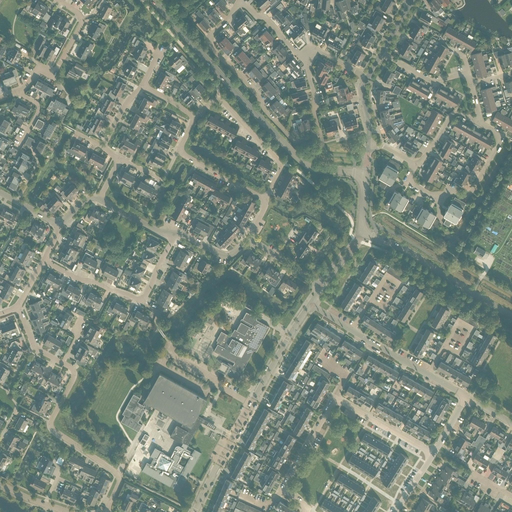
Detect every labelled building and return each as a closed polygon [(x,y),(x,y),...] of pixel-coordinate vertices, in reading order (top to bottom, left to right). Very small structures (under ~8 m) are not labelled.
[(79,0),(87,5),(86,6),(90,8),(95,0),(79,0)] [(110,12),(112,8),(106,5),(108,2),(105,0),(101,0),(99,5),(102,7),(101,10),(99,14),(110,20),(113,16),(109,14),(111,12),(110,12)] [(221,12),(226,7),(225,6),(227,4),(223,0),(219,0),(220,0),(215,5),(221,12)] [(271,5),(277,0),(276,0),(270,0),(270,1),(268,0),(259,0),(257,3),(262,9),(269,3),(271,5)] [(314,7),(321,8),(322,0),(314,0),(314,4),(311,4),(310,11),(314,11),(314,7)] [(322,0),(321,8),(322,8),(322,9),(328,9),(328,15),(334,15),(333,8),(329,8),(330,0),(322,0)] [(346,10),(342,0),(341,0),(336,2),(339,10),(337,12),(339,18),(345,16),(343,11),(346,10)] [(342,0),(346,10),(350,8),(351,13),(354,12),(355,14),(358,13),(355,5),(352,6),(349,0),(342,0)] [(443,11),(438,5),(434,0),(431,0),(428,3),(434,10),(432,12),(436,17),(440,14),(443,11)] [(35,6),(29,2),(25,9),(33,14),(35,11),(38,13),(43,4),(38,1),(35,6)] [(276,20),(283,14),(281,11),(283,9),(282,7),(283,6),(281,3),(274,9),(277,12),(272,16),(276,20)] [(389,13),(392,7),(384,3),(382,6),(379,4),(378,7),(377,6),(375,9),(382,12),(383,10),(389,13)] [(48,8),(43,4),(38,13),(37,15),(44,20),(44,21),(47,22),(51,16),(45,13),(48,8)] [(217,16),(220,14),(214,8),(212,10),(212,11),(208,15),(214,22),(219,18),(217,16)] [(286,11),(283,14),(276,20),(280,24),(285,19),(287,21),(292,17),(286,11)] [(376,17),(374,20),(382,25),(385,19),(379,16),(381,14),(375,11),(373,16),(376,17)] [(427,24),(431,18),(422,13),(419,19),(427,24)] [(198,24),(202,20),(197,14),(193,18),(198,24)] [(53,23),(59,27),(63,19),(63,18),(57,15),(53,21),(51,19),(47,25),(51,27),(53,23)] [(239,19),(245,26),(247,24),(249,26),(254,22),(248,16),(246,18),(243,15),(239,19)] [(208,25),(210,23),(205,17),(202,19),(203,19),(198,24),(204,31),(209,26),(208,25)] [(63,19),(59,27),(59,28),(65,31),(63,35),(66,36),(69,30),(67,29),(70,23),(63,19)] [(245,26),(239,19),(234,23),(236,25),(233,28),(240,35),(243,32),(245,31),(246,32),(249,30),(245,26)] [(379,30),(382,25),(374,20),(372,24),(369,22),(368,24),(366,26),(372,30),(373,27),(379,30)] [(294,31),(301,38),(305,34),(304,33),(307,31),(307,30),(305,23),(305,22),(301,23),(302,24),(299,27),(297,25),(295,25),(294,26),(290,22),(288,24),(291,27),(289,28),(293,33),(294,31)] [(361,22),(358,27),(364,30),(367,25),(361,22)] [(103,32),(106,26),(99,23),(98,26),(93,24),(91,28),(92,28),(89,34),(96,38),(100,30),(103,32)] [(311,35),(315,37),(322,26),(317,24),(311,35)] [(413,30),(420,34),(424,29),(427,31),(428,28),(423,25),(421,28),(416,24),(413,30)] [(324,28),(322,26),(315,37),(320,40),(324,33),(327,35),(330,29),(325,26),(324,28)] [(448,37),(453,29),(448,27),(442,38),(444,39),(445,37),(445,36),(445,35),(448,37)] [(366,35),(364,38),(372,42),(375,37),(369,34),(371,31),(365,28),(363,33),(366,35)] [(222,40),(218,44),(222,48),(230,42),(227,39),(230,36),(223,29),(217,35),(222,40)] [(451,43),(457,32),(453,29),(448,37),(452,39),(451,40),(449,42),(451,43)] [(262,41),(270,34),(266,30),(261,35),(259,32),(254,37),(257,41),(260,39),(262,41)] [(420,34),(413,30),(410,35),(415,38),(414,41),(419,44),(422,39),(419,37),(420,34)] [(294,31),(293,33),(290,35),(296,42),(301,38),(294,31)] [(458,42),(462,35),(457,32),(451,43),(453,44),(455,42),(454,42),(455,41),(458,42)] [(327,46),(332,49),(338,38),(335,36),(336,35),(331,33),(328,38),(331,40),(327,46)] [(270,34),(262,41),(264,44),(262,45),(265,49),(270,45),(268,42),(273,38),(270,34)] [(461,49),(467,37),(462,35),(458,42),(461,44),(460,45),(459,47),(461,49)] [(467,48),(472,40),(467,37),(461,49),(463,50),(464,47),(464,46),(467,48)] [(43,55),(44,56),(48,48),(41,45),(44,40),(40,38),(37,45),(39,47),(36,53),(43,56),(43,55)] [(343,40),(338,38),(332,49),(337,52),(340,46),(343,48),(348,40),(344,38),(343,40)] [(369,48),(372,42),(364,38),(362,41),(359,39),(356,44),(362,47),(363,44),(369,48)] [(142,60),(148,50),(142,47),(144,43),(137,40),(134,46),(138,48),(134,56),(142,60)] [(476,43),(472,40),(467,48),(470,49),(470,50),(469,50),(468,53),(470,54),(476,43)] [(77,55),(76,56),(84,60),(85,59),(90,48),(92,49),(94,45),(87,41),(85,45),(83,44),(77,54),(77,55)] [(402,46),(410,51),(413,45),(416,47),(417,45),(412,42),(411,44),(405,41),(402,46)] [(232,44),(230,42),(222,48),(226,53),(231,48),(234,51),(239,47),(235,42),(232,44)] [(277,54),(284,48),(280,44),(278,46),(276,44),(269,49),(273,53),(275,52),(277,54)] [(435,45),(434,47),(446,53),(449,49),(441,44),(439,47),(435,45)] [(9,50),(8,52),(20,58),(22,54),(19,52),(21,48),(15,45),(12,52),(9,50)] [(235,57),(239,62),(246,55),(244,52),(246,50),(245,48),(246,47),(244,45),(238,51),(240,53),(235,57)] [(356,52),(354,55),(362,60),(365,54),(359,51),(361,49),(355,45),(353,50),(356,52)] [(410,51),(402,46),(399,52),(404,55),(403,57),(408,60),(411,56),(408,54),(410,51)] [(48,48),(44,56),(50,59),(54,53),(56,55),(60,49),(56,47),(54,50),(48,47),(48,48)] [(437,51),(436,54),(443,58),(446,53),(434,47),(433,49),(437,51)] [(284,48),(277,54),(279,57),(277,58),(281,62),(287,57),(285,54),(288,52),(284,48)] [(431,58),(439,62),(442,57),(436,54),(430,51),(429,53),(433,55),(431,58)] [(507,64),(504,54),(501,55),(500,51),(494,52),(496,58),(499,57),(501,66),(507,64)] [(17,62),(20,58),(8,52),(7,53),(10,55),(6,61),(12,64),(14,60),(17,62)] [(473,60),(487,56),(486,54),(483,55),(483,56),(482,56),(481,52),(471,55),(473,60)] [(183,65),(188,61),(182,55),(179,57),(177,55),(169,62),(174,67),(180,62),(183,65)] [(249,58),(246,55),(239,62),(243,67),(248,62),(250,64),(255,60),(252,56),(249,58)] [(359,65),(362,60),(354,55),(352,58),(349,56),(346,61),(352,64),(353,62),(359,65)] [(473,60),(474,66),(484,63),(483,60),(484,59),(485,60),(488,59),(487,56),(473,60)] [(136,68),(138,64),(127,58),(125,62),(129,64),(126,69),(125,68),(123,73),(133,78),(138,69),(136,68)] [(290,69),(297,63),(293,58),(289,62),(287,60),(282,64),(286,68),(288,66),(290,69)] [(425,60),(432,64),(436,67),(439,62),(431,58),(430,60),(426,58),(425,60)] [(424,68),(429,71),(432,64),(425,60),(424,62),(427,64),(424,68)] [(248,72),(252,77),(259,71),(257,68),(260,66),(260,65),(256,61),(251,66),(253,68),(248,72)] [(324,71),(326,72),(328,73),(332,65),(325,61),(324,64),(319,61),(316,67),(318,68),(324,71)] [(297,63),(290,69),(293,72),(291,73),(295,78),(299,73),(297,71),(301,68),(297,63)] [(476,72),(490,68),(489,65),(486,66),(486,67),(485,67),(484,63),(474,66),(476,72)] [(84,72),(86,68),(78,64),(76,68),(73,66),(71,70),(70,69),(68,73),(71,75),(71,76),(74,77),(78,79),(80,75),(81,75),(83,72),(84,72)] [(436,67),(432,64),(429,71),(434,73),(436,69),(439,70),(440,68),(436,67)] [(279,68),(276,70),(281,77),(284,75),(279,68)] [(326,72),(324,71),(318,68),(316,73),(320,75),(317,81),(324,85),(328,77),(325,75),(326,72)] [(9,72),(7,73),(11,84),(13,84),(17,82),(15,77),(18,76),(15,69),(12,70),(13,74),(10,75),(9,72)] [(263,79),(268,75),(262,69),(259,71),(252,77),(256,82),(261,77),(263,79)] [(485,69),(476,72),(477,77),(492,73),(491,70),(488,71),(488,72),(486,73),(485,69)] [(394,73),(388,70),(385,75),(393,79),(396,81),(400,73),(396,70),(394,73)] [(161,72),(158,78),(167,83),(169,79),(173,81),(175,76),(168,72),(166,75),(161,72)] [(9,85),(11,84),(7,73),(4,74),(6,77),(2,78),(6,87),(10,85),(9,85)] [(391,82),(393,79),(385,75),(382,80),(393,86),(395,84),(391,82)] [(118,82),(115,86),(123,91),(127,84),(122,81),(124,79),(118,76),(116,81),(118,82)] [(407,88),(412,90),(416,83),(413,81),(413,80),(414,80),(415,78),(413,76),(407,88)] [(266,92),(272,86),(275,84),(269,77),(264,81),(266,83),(261,87),(266,92)] [(164,87),(167,83),(158,78),(154,85),(163,90),(163,89),(165,90),(166,88),(164,87)] [(35,98),(44,82),(42,81),(39,79),(34,87),(37,89),(35,92),(34,91),(31,97),(35,98)] [(297,90),(307,87),(305,81),(299,83),(299,80),(291,82),(293,88),(296,86),(297,90)] [(412,90),(416,93),(423,82),(421,81),(419,83),(420,83),(419,84),(416,83),(412,90)] [(42,98),(43,96),(49,85),(45,83),(44,82),(39,90),(42,92),(40,97),(42,98)] [(416,93),(421,96),(425,88),(422,86),(423,85),(425,83),(423,82),(416,93)] [(194,86),(189,91),(196,98),(198,96),(198,95),(204,89),(199,84),(195,88),(194,86)] [(275,84),(272,86),(266,92),(270,97),(274,92),(277,95),(281,91),(277,86),(275,84)] [(48,99),(51,100),(55,94),(52,92),(54,88),(51,86),(49,85),(43,96),(45,97),(47,94),(50,96),(48,99)] [(120,97),(123,91),(115,86),(113,91),(111,90),(108,95),(112,97),(113,98),(115,95),(120,97)] [(338,95),(349,92),(347,87),(340,89),(340,86),(334,87),(335,92),(337,92),(338,95)] [(428,90),(425,88),(421,96),(426,98),(430,91),(432,87),(430,86),(429,88),(429,89),(428,90)] [(482,96),(492,93),(491,89),(492,89),(493,90),(496,89),(495,86),(481,90),(482,96)] [(437,102),(444,90),(439,88),(434,95),(437,97),(435,101),(437,102)] [(444,101),(448,93),(444,90),(437,102),(439,103),(441,99),(444,101)] [(194,100),(196,98),(189,91),(184,96),(185,97),(183,99),(190,106),(195,101),(194,100)] [(110,99),(112,97),(104,92),(101,97),(106,99),(104,104),(112,108),(115,102),(110,99)] [(351,92),(349,92),(338,95),(337,95),(338,99),(339,104),(347,102),(346,99),(353,97),(351,92)] [(457,93),(455,92),(453,96),(451,99),(457,103),(460,98),(455,96),(457,93)] [(484,101),(493,99),(492,95),(494,94),(494,96),(498,95),(497,92),(492,93),(482,96),(484,101)] [(298,103),(308,101),(306,94),(299,96),(298,93),(292,94),(294,101),(297,100),(298,103)] [(446,107),(451,99),(453,96),(448,93),(444,101),(447,102),(444,106),(446,107)] [(281,100),(282,99),(278,95),(273,100),(275,102),(270,106),(274,111),(281,105),(284,102),(281,100)] [(51,100),(48,107),(51,109),(53,106),(55,107),(53,110),(56,111),(62,100),(60,99),(57,97),(54,102),(51,100)] [(141,100),(140,102),(149,107),(150,104),(155,106),(157,101),(152,98),(150,101),(144,98),(142,101),(141,100)] [(414,105),(422,108),(424,104),(419,102),(420,100),(417,99),(414,105)] [(457,103),(451,99),(446,107),(448,108),(450,105),(454,108),(457,103)] [(484,101),(485,107),(500,103),(499,100),(496,101),(496,102),(495,102),(493,99),(484,101)] [(62,100),(56,111),(58,113),(60,109),(63,111),(62,112),(65,114),(69,107),(66,105),(67,103),(64,101),(62,100)] [(19,117),(25,106),(23,105),(23,104),(20,102),(18,106),(15,104),(11,111),(14,113),(17,114),(16,115),(19,117)] [(145,112),(143,114),(149,117),(151,112),(147,110),(149,107),(140,102),(139,104),(140,105),(138,109),(145,112)] [(500,103),(485,107),(487,112),(497,110),(495,106),(497,105),(497,106),(501,106),(500,103)] [(108,115),(112,108),(104,104),(101,109),(99,108),(96,112),(102,115),(103,112),(108,115)] [(283,107),(281,105),(274,111),(278,116),(283,111),(286,114),(290,110),(286,105),(283,107)] [(19,117),(16,121),(22,124),(24,121),(21,119),(23,115),(26,116),(30,108),(27,106),(25,106),(19,117)] [(381,117),(390,115),(389,111),(393,110),(392,108),(380,112),(381,117)] [(497,123),(504,110),(502,109),(500,112),(501,112),(501,114),(497,112),(492,120),(497,123)] [(427,110),(426,112),(439,120),(442,115),(433,110),(431,113),(430,113),(430,112),(427,110)] [(497,123),(502,126),(507,117),(504,115),(504,114),(505,115),(507,112),(504,110),(497,123)] [(100,118),(102,115),(96,112),(94,117),(96,118),(94,123),(102,127),(105,121),(100,118)] [(429,116),(428,120),(436,125),(439,120),(426,112),(425,115),(428,117),(428,116),(429,116)] [(350,121),(352,127),(358,126),(354,113),(352,114),(353,118),(350,119),(350,121)] [(133,116),(132,119),(140,123),(142,120),(146,122),(149,117),(143,114),(142,117),(136,114),(134,117),(133,116)] [(171,122),(169,125),(178,129),(180,124),(175,121),(177,116),(172,114),(168,121),(171,122)] [(211,127),(217,115),(215,114),(214,117),(210,115),(205,124),(211,127)] [(390,115),(381,117),(383,123),(388,122),(390,125),(396,122),(404,120),(403,117),(395,119),(394,115),(392,114),(390,115)] [(502,126),(507,129),(511,120),(511,114),(510,117),(511,118),(511,119),(507,117),(502,126)] [(216,130),(221,121),(217,120),(219,116),(217,115),(211,127),(216,130)] [(302,121),(302,122),(304,130),(310,128),(310,125),(313,124),(311,117),(308,118),(308,119),(302,121)] [(1,122),(0,124),(11,130),(13,127),(9,126),(11,123),(3,118),(1,122)] [(333,132),(339,131),(337,124),(340,123),(338,118),(329,120),(331,126),(333,132)] [(353,130),(352,127),(350,121),(347,122),(346,118),(341,119),(342,125),(345,124),(347,131),(353,130)] [(38,119),(36,123),(53,132),(54,130),(56,126),(57,124),(52,121),(51,124),(48,122),(46,125),(43,123),(44,122),(38,119)] [(138,126),(140,123),(132,119),(130,121),(132,121),(130,125),(136,128),(135,131),(140,133),(143,129),(138,126)] [(457,120),(454,124),(461,128),(463,124),(465,120),(463,119),(461,122),(457,120)] [(221,121),(216,130),(222,133),(228,121),(226,120),(225,123),(221,121)] [(404,123),(404,120),(396,122),(390,125),(391,128),(385,133),(389,138),(396,132),(394,129),(397,127),(396,126),(404,123)] [(434,130),(436,125),(428,120),(426,123),(424,123),(425,122),(422,120),(420,122),(425,125),(434,130)] [(228,121),(222,133),(227,136),(232,127),(228,125),(230,122),(228,121)] [(304,130),(302,122),(296,124),(296,123),(293,123),(295,131),(298,130),(299,133),(305,131),(304,130)] [(0,134),(1,135),(6,138),(8,134),(5,133),(7,130),(10,132),(11,130),(0,124),(0,123),(0,134)] [(52,133),(53,132),(36,123),(34,126),(40,129),(41,128),(44,130),(42,133),(43,133),(42,136),(47,139),(48,136),(51,137),(52,134),(52,133)] [(93,131),(98,133),(102,127),(94,123),(91,127),(87,125),(84,130),(92,134),(92,133),(93,131)] [(334,135),(333,132),(331,126),(328,127),(327,123),(324,124),(328,136),(334,135)] [(456,136),(461,128),(454,124),(452,129),(456,131),(455,135),(456,136)] [(463,124),(461,128),(456,136),(458,137),(460,133),(463,134),(467,126),(463,124)] [(175,134),(178,129),(169,125),(168,127),(165,126),(163,131),(168,134),(169,131),(175,134)] [(431,135),(434,130),(425,125),(423,128),(422,128),(422,127),(419,125),(418,127),(431,135)] [(232,127),(227,136),(233,139),(239,127),(237,126),(235,129),(232,127)] [(472,129),(467,126),(463,134),(461,138),(463,139),(465,135),(468,137),(472,129)] [(472,129),(468,137),(471,138),(468,142),(470,143),(477,132),(472,129)] [(167,137),(168,134),(163,131),(160,137),(159,139),(169,145),(172,140),(167,137)] [(396,132),(389,138),(392,142),(403,135),(401,133),(398,135),(396,132)] [(482,134),(477,132),(470,143),(472,144),(475,141),(477,142),(482,134)] [(490,134),(488,133),(486,137),(484,141),(490,144),(493,140),(488,137),(490,134)] [(125,150),(127,151),(131,142),(128,141),(130,136),(125,134),(122,139),(125,141),(122,147),(125,149),(125,150)] [(482,134),(477,142),(480,144),(478,147),(480,149),(484,141),(486,137),(482,134)] [(0,146),(5,149),(7,144),(8,144),(9,142),(11,143),(12,141),(6,138),(1,135),(0,135),(0,146)] [(403,147),(408,150),(412,143),(409,141),(411,137),(409,136),(403,147)] [(29,137),(27,140),(44,149),(45,148),(47,144),(39,140),(37,143),(34,141),(34,140),(29,137)] [(134,144),(131,142),(127,151),(129,152),(129,151),(133,153),(136,146),(139,148),(141,142),(137,139),(134,144)] [(169,145),(159,139),(158,139),(153,147),(160,150),(161,147),(167,150),(169,145)] [(233,149),(238,152),(245,140),(243,139),(241,142),(237,140),(233,149)] [(43,151),(44,149),(27,140),(25,144),(31,147),(31,146),(34,147),(33,150),(41,155),(43,151)] [(247,141),(245,140),(238,152),(244,155),(248,146),(245,144),(247,141)] [(444,144),(456,151),(457,149),(453,147),(455,144),(447,140),(444,144)] [(72,150),(77,153),(81,144),(75,141),(72,146),(70,145),(67,150),(71,152),(72,150)] [(415,145),(412,143),(408,150),(413,153),(416,147),(419,149),(422,144),(417,141),(415,145)] [(484,141),(480,149),(481,149),(483,146),(488,149),(490,144),(484,141)] [(88,148),(81,144),(77,153),(82,155),(79,160),(84,162),(85,161),(84,161),(87,156),(88,154),(85,153),(88,148)] [(442,149),(449,153),(451,151),(455,153),(456,151),(444,144),(442,149)] [(252,148),(248,146),(244,155),(249,158),(256,146),(254,145),(252,148)] [(258,147),(256,146),(249,158),(255,161),(259,152),(256,150),(258,147)] [(158,153),(160,150),(153,147),(151,152),(156,155),(154,157),(163,162),(166,156),(158,153)] [(473,158),(471,161),(479,166),(482,160),(479,159),(481,156),(473,152),(473,151),(468,148),(466,151),(470,154),(469,156),(473,158)] [(449,153),(442,149),(439,154),(450,160),(452,158),(448,156),(449,153)] [(18,159),(17,161),(28,167),(29,165),(31,162),(26,159),(28,156),(21,152),(20,156),(23,157),(21,160),(18,159)] [(90,158),(87,156),(84,161),(85,161),(89,164),(90,162),(95,164),(99,156),(93,153),(90,158)] [(105,159),(99,156),(95,164),(99,167),(98,169),(103,171),(106,166),(103,164),(105,159)] [(160,167),(163,162),(154,157),(153,160),(151,159),(148,164),(153,167),(154,164),(160,167)] [(435,157),(432,162),(444,169),(445,167),(441,165),(443,162),(435,157)] [(256,168),(262,171),(268,159),(266,158),(265,161),(261,159),(256,168)] [(270,160),(268,159),(262,171),(268,174),(272,165),(268,163),(270,160)] [(390,159),(387,164),(386,164),(378,178),(382,180),(378,186),(384,189),(387,183),(391,185),(399,171),(398,171),(401,165),(390,159)] [(28,167),(17,161),(15,163),(19,165),(17,168),(14,166),(12,169),(13,170),(19,173),(21,170),(25,172),(27,169),(28,167)] [(466,165),(465,168),(472,172),(473,169),(476,171),(479,166),(471,161),(468,166),(466,165)] [(432,162),(429,167),(437,171),(439,169),(443,171),(444,169),(432,162)] [(462,172),(460,175),(468,180),(471,175),(468,173),(470,171),(465,168),(458,164),(457,167),(460,170),(460,171),(462,172)] [(427,171),(431,174),(438,178),(439,176),(436,174),(437,171),(429,167),(427,171)] [(120,181),(125,184),(132,170),(130,169),(127,173),(121,170),(119,175),(122,176),(120,181)] [(423,177),(427,180),(431,174),(427,171),(423,169),(422,171),(425,173),(423,177)] [(17,177),(19,173),(13,170),(11,174),(13,175),(12,178),(8,176),(7,178),(18,184),(19,183),(20,183),(21,179),(17,177)] [(132,182),(135,184),(137,179),(138,179),(132,175),(134,171),(132,170),(125,184),(130,186),(132,182)] [(194,186),(201,174),(195,171),(191,179),(194,181),(192,185),(194,186)] [(288,171),(285,177),(297,183),(298,181),(294,179),(296,176),(288,171)] [(198,184),(202,185),(206,177),(201,174),(194,186),(196,187),(198,184)] [(431,174),(427,180),(432,183),(434,178),(437,180),(438,178),(431,174)] [(453,182),(454,182),(461,186),(462,183),(465,185),(468,180),(460,175),(458,178),(456,177),(453,182)] [(203,191),(205,192),(212,180),(206,177),(202,185),(205,187),(203,191)] [(296,185),(297,183),(285,177),(282,182),(290,187),(292,183),(296,185)] [(17,186),(18,184),(7,178),(6,181),(9,182),(8,185),(16,190),(18,186),(17,186)] [(135,184),(138,186),(135,191),(140,193),(148,179),(146,178),(143,183),(137,179),(135,184)] [(150,181),(148,179),(140,193),(145,196),(150,186),(148,185),(150,181)] [(72,184),(68,188),(76,196),(80,191),(78,189),(80,187),(73,180),(71,183),(72,184)] [(212,191),(215,187),(217,183),(212,180),(205,192),(207,193),(209,189),(212,191)] [(288,190),(290,187),(282,182),(279,187),(291,194),(292,192),(288,190)] [(150,186),(145,196),(150,199),(153,194),(155,195),(160,186),(155,184),(153,188),(150,186)] [(487,233),(503,242),(511,223),(511,220),(511,218),(511,184),(510,189),(511,190),(506,202),(495,221),(498,222),(494,229),(490,227),(487,233)] [(215,187),(212,191),(210,196),(214,198),(212,201),(214,202),(220,190),(215,187)] [(290,196),(291,194),(279,187),(276,193),(284,198),(286,194),(290,196)] [(72,200),(76,196),(68,188),(64,192),(63,191),(60,193),(68,200),(70,198),(72,200)] [(220,190),(214,202),(216,203),(217,200),(221,202),(226,193),(220,190)] [(404,208),(409,211),(412,205),(407,202),(409,199),(395,190),(393,194),(387,191),(384,196),(390,199),(388,203),(402,211),(404,208)] [(55,196),(51,200),(59,208),(63,203),(61,201),(63,199),(56,192),(53,195),(55,196)] [(226,193),(221,202),(224,204),(223,207),(225,208),(227,204),(230,197),(231,196),(226,193)] [(180,199),(192,206),(193,204),(189,202),(191,198),(188,196),(183,194),(180,199)] [(451,202),(443,216),(446,218),(443,224),(449,227),(452,221),(455,223),(463,209),(466,203),(455,197),(452,203),(451,202)] [(243,200),(242,202),(253,209),(256,203),(248,198),(246,202),(243,200)] [(180,199),(177,205),(185,209),(187,206),(191,207),(192,206),(180,199)] [(55,212),(59,208),(51,200),(47,204),(46,203),(44,205),(40,201),(37,204),(42,209),(44,207),(50,212),(52,210),(55,212)] [(253,209),(242,202),(241,204),(244,206),(242,209),(251,214),(253,209)] [(177,205),(174,210),(186,216),(187,215),(183,213),(185,209),(177,205)] [(434,218),(436,215),(422,207),(420,210),(415,207),(412,213),(417,216),(415,219),(429,227),(431,224),(437,227),(440,222),(434,218)] [(0,220),(1,218),(5,221),(10,212),(4,208),(1,214),(0,213),(0,220)] [(91,220),(95,222),(100,212),(94,208),(92,213),(89,211),(84,219),(90,223),(91,220)] [(248,219),(251,214),(242,209),(240,213),(237,211),(236,213),(248,219)] [(185,218),(186,216),(174,210),(171,216),(179,220),(181,217),(185,218)] [(16,215),(10,212),(5,221),(9,223),(7,226),(13,229),(16,222),(13,220),(16,215)] [(106,215),(100,212),(95,222),(98,223),(97,226),(103,229),(107,221),(104,220),(106,215)] [(245,225),(248,219),(236,213),(235,215),(238,217),(236,220),(245,225)] [(200,232),(204,224),(201,222),(202,220),(197,217),(193,224),(196,225),(194,229),(200,232)] [(31,233),(34,235),(39,225),(34,222),(31,228),(28,226),(24,233),(30,236),(31,233)] [(204,224),(200,232),(205,235),(207,231),(210,233),(214,226),(208,223),(207,226),(204,224)] [(228,226),(237,235),(242,230),(235,224),(232,227),(229,224),(228,226)] [(45,228),(39,225),(34,235),(38,236),(36,239),(42,242),(45,236),(42,234),(45,228)] [(76,233),(74,236),(84,241),(87,236),(79,232),(80,229),(75,226),(72,231),(76,233)] [(237,235),(228,226),(226,227),(229,230),(226,233),(233,239),(237,235)] [(304,231),(299,238),(309,244),(311,241),(312,242),(318,233),(311,228),(307,233),(304,231)] [(229,244),(233,239),(226,233),(223,235),(221,233),(219,234),(229,244)] [(224,248),(229,244),(219,234),(218,236),(220,239),(217,242),(224,248)] [(82,246),(84,241),(74,236),(73,239),(69,237),(66,242),(72,245),(74,242),(82,246)] [(490,250),(495,242),(486,237),(481,245),(490,250)] [(307,247),(309,244),(299,238),(297,241),(302,245),(296,253),(303,258),(309,249),(307,247)] [(148,251),(154,254),(155,251),(159,243),(152,239),(147,247),(146,250),(148,251)] [(71,247),(72,245),(66,242),(64,247),(68,249),(66,251),(76,257),(79,252),(71,247)] [(25,250),(23,254),(32,259),(36,253),(32,251),(33,248),(25,244),(23,249),(25,250)] [(486,251),(477,247),(474,253),(482,257),(486,251)] [(176,256),(186,261),(188,257),(190,258),(193,254),(185,249),(184,252),(180,250),(176,256)] [(74,262),(76,257),(66,251),(65,254),(61,252),(58,257),(68,262),(70,260),(74,262)] [(156,255),(154,254),(148,251),(144,259),(142,262),(148,265),(149,262),(151,263),(156,255)] [(85,260),(82,265),(88,268),(92,259),(94,256),(86,252),(83,258),(85,260)] [(250,265),(256,256),(251,253),(247,258),(244,256),(240,262),(245,265),(247,263),(250,265)] [(29,265),(32,259),(23,254),(20,258),(16,256),(13,261),(23,266),(25,263),(29,265)] [(186,261),(176,256),(173,262),(177,265),(176,267),(183,271),(186,267),(184,266),(186,261)] [(256,256),(250,265),(253,267),(251,270),(256,273),(260,267),(257,265),(261,260),(256,256)] [(96,261),(92,259),(88,268),(93,270),(96,265),(99,267),(102,261),(97,258),(96,261)] [(207,270),(209,271),(211,268),(209,267),(210,264),(202,260),(199,266),(196,264),(193,269),(198,272),(199,270),(206,273),(207,270)] [(23,266),(13,261),(11,265),(15,267),(13,272),(23,277),(26,271),(22,269),(23,266)] [(109,276),(113,268),(110,266),(111,264),(106,261),(102,268),(105,269),(103,273),(109,276)] [(370,261),(367,267),(373,271),(375,272),(377,269),(375,268),(377,265),(370,261)] [(135,274),(141,277),(145,269),(147,266),(141,264),(140,266),(137,265),(133,273),(135,274)] [(266,276),(269,278),(275,269),(270,266),(266,271),(263,269),(259,275),(264,278),(266,276)] [(113,268),(109,276),(114,279),(116,275),(119,277),(123,270),(117,267),(116,270),(113,268)] [(371,274),(373,271),(367,267),(363,272),(370,277),(371,278),(373,275),(371,274)] [(280,273),(275,269),(269,278),(272,280),(271,283),(275,286),(279,280),(276,278),(280,273)] [(173,271),(169,277),(179,283),(181,278),(185,280),(188,276),(185,275),(178,271),(177,273),(173,271)] [(19,283),(23,277),(13,272),(11,276),(6,274),(4,278),(14,284),(15,281),(19,283)] [(368,280),(370,277),(363,272),(359,278),(367,284),(369,281),(368,280)] [(48,282),(51,284),(55,276),(49,273),(48,276),(45,275),(41,282),(47,285),(48,282)] [(139,280),(141,277),(135,274),(134,277),(130,285),(137,289),(142,281),(139,280)] [(61,280),(55,276),(51,284),(54,285),(53,288),(58,291),(62,284),(59,282),(61,280)] [(168,289),(176,293),(178,288),(176,287),(179,283),(169,277),(166,284),(170,286),(168,289)] [(297,285),(288,279),(286,282),(284,280),(278,289),(282,292),(286,286),(293,291),(297,285)] [(351,288),(358,293),(360,294),(361,291),(360,290),(362,287),(355,282),(351,288)] [(0,286),(0,287),(3,289),(11,294),(15,287),(7,283),(4,287),(1,285),(0,286)] [(68,293),(71,294),(75,287),(69,284),(68,287),(65,285),(61,293),(67,296),(68,293)] [(81,290),(75,287),(71,294),(74,296),(73,299),(78,302),(82,295),(79,293),(81,290)] [(415,291),(413,294),(419,298),(423,292),(415,287),(413,289),(415,291)] [(356,296),(358,293),(351,288),(348,294),(354,298),(356,299),(358,297),(356,296)] [(0,292),(0,295),(4,298),(8,300),(11,294),(3,289),(1,293),(0,292)] [(163,289),(160,295),(169,301),(172,296),(174,297),(176,293),(168,289),(167,291),(163,289)] [(89,301),(92,303),(96,296),(90,292),(89,295),(86,294),(82,301),(88,304),(89,301)] [(411,296),(409,299),(416,304),(419,298),(413,294),(411,293),(410,292),(408,294),(411,296)] [(352,302),(354,298),(348,294),(344,300),(351,304),(352,305),(354,303),(352,302)] [(169,301),(160,295),(156,302),(160,304),(159,307),(166,311),(171,302),(169,301)] [(102,299),(96,296),(92,303),(95,304),(94,307),(99,310),(103,303),(100,301),(102,299)] [(407,302),(405,305),(412,310),(416,304),(409,299),(407,298),(405,301),(407,302)] [(32,312),(41,308),(39,304),(43,303),(42,300),(30,305),(32,312)] [(349,307),(351,304),(344,300),(340,305),(348,311),(350,308),(349,307)] [(243,301),(241,304),(253,310),(254,307),(243,301)] [(115,311),(118,313),(122,306),(116,303),(115,305),(111,303),(107,311),(114,314),(115,311)] [(403,308),(401,311),(408,315),(412,310),(405,305),(403,304),(402,307),(403,308)] [(128,309),(122,306),(118,313),(121,314),(119,318),(124,321),(129,313),(126,312),(128,309)] [(438,312),(445,316),(447,317),(448,314),(447,313),(449,310),(442,306),(438,312)] [(32,312),(35,319),(44,315),(42,311),(45,309),(44,307),(41,308),(32,312)] [(404,321),(408,315),(401,311),(400,310),(398,313),(400,314),(398,317),(404,321)] [(139,321),(143,314),(137,311),(136,314),(133,312),(129,319),(135,322),(136,320),(139,321)] [(60,313),(59,316),(70,322),(73,316),(66,312),(64,315),(60,313)] [(230,336),(254,350),(256,351),(270,327),(256,319),(257,318),(246,312),(236,330),(234,329),(230,336)] [(445,316),(438,312),(435,318),(442,322),(443,323),(445,320),(444,319),(445,316)] [(149,317),(143,314),(139,321),(138,323),(141,324),(140,327),(143,328),(144,327),(146,328),(150,321),(147,320),(149,317)] [(44,315),(35,319),(31,320),(34,327),(43,323),(41,319),(45,318),(44,315)] [(67,328),(70,322),(59,316),(57,318),(61,320),(59,324),(67,328)] [(368,326),(372,319),(373,318),(370,316),(369,318),(366,316),(362,322),(368,326)] [(442,322),(435,318),(431,324),(440,329),(442,326),(440,325),(442,322)] [(378,323),(379,322),(376,320),(375,321),(372,319),(368,326),(373,330),(378,323)] [(8,325),(11,334),(15,332),(17,336),(19,335),(14,322),(8,325)] [(43,323),(34,327),(37,334),(46,330),(44,326),(47,324),(46,322),(43,323)] [(313,329),(319,333),(323,326),(317,323),(313,329)] [(383,327),(384,327),(385,325),(382,324),(381,325),(378,323),(373,330),(379,333),(383,327)] [(8,325),(1,328),(3,332),(4,336),(8,334),(10,338),(12,337),(11,334),(8,325)] [(90,325),(87,331),(97,336),(99,333),(102,334),(105,329),(99,326),(97,329),(90,325)] [(389,330),(390,329),(385,325),(384,327),(383,327),(379,333),(385,337),(389,330)] [(319,333),(324,337),(329,330),(323,326),(319,333)] [(150,340),(158,330),(155,328),(147,338),(150,340)] [(434,333),(427,329),(423,335),(430,339),(432,340),(433,337),(432,336),(434,333)] [(327,338),(330,341),(334,334),(329,330),(324,337),(323,339),(326,340),(327,338)] [(393,332),(389,330),(385,337),(391,341),(396,333),(393,331),(393,332)] [(50,348),(55,338),(51,336),(52,334),(48,331),(44,339),(46,340),(44,344),(50,348)] [(95,340),(97,336),(87,331),(84,336),(91,340),(90,343),(96,347),(98,341),(95,340)] [(254,350),(230,336),(221,331),(216,340),(219,342),(214,351),(234,362),(232,367),(231,367),(227,373),(238,379),(254,350)] [(488,335),(486,338),(493,342),(496,336),(488,331),(486,334),(488,335)] [(334,334),(330,341),(336,344),(340,338),(334,334)] [(430,339),(423,335),(420,341),(427,345),(428,346),(430,343),(428,342),(430,339)] [(484,341),(483,344),(489,348),(493,342),(486,338),(484,337),(483,340),(484,341)] [(55,338),(50,348),(56,351),(58,348),(61,349),(65,341),(61,339),(60,341),(55,338)] [(306,340),(303,346),(309,350),(313,344),(306,340)] [(340,347),(346,350),(350,344),(345,340),(340,347)] [(12,349),(10,352),(19,357),(23,352),(18,349),(19,346),(18,346),(20,343),(16,341),(12,342),(9,347),(12,349)] [(427,345),(420,341),(416,347),(424,351),(425,352),(427,349),(425,348),(427,345)] [(479,350),(486,354),(489,348),(483,344),(481,343),(479,346),(481,347),(479,350)] [(346,350),(352,354),(356,348),(350,344),(346,350)] [(80,345),(77,350),(86,355),(88,352),(92,354),(94,348),(87,345),(85,348),(80,345)] [(299,352),(306,356),(309,350),(303,346),(299,352)] [(424,351),(416,347),(413,353),(422,357),(423,355),(422,354),(424,351)] [(362,351),(356,348),(352,354),(358,358),(362,351)] [(476,356),(483,360),(486,354),(479,350),(476,348),(474,350),(476,351),(474,355),(476,356)] [(85,359),(86,355),(77,350),(74,356),(80,359),(78,363),(84,366),(87,360),(85,359)] [(16,363),(19,357),(10,352),(8,356),(5,355),(2,359),(9,363),(10,360),(16,363)] [(299,352),(295,357),(302,361),(306,356),(299,352)] [(371,365),(375,358),(369,355),(365,362),(371,365)] [(483,360),(476,356),(474,355),(472,358),(471,361),(473,362),(472,362),(479,366),(483,360)] [(295,357),(292,363),(298,367),(302,361),(295,357)] [(443,372),(449,375),(453,368),(455,364),(458,358),(456,357),(451,365),(450,367),(447,365),(443,372)] [(377,369),(381,362),(375,358),(371,365),(377,369)] [(0,372),(7,377),(10,371),(4,367),(5,364),(0,361),(0,372)] [(35,373),(40,364),(35,361),(31,367),(28,366),(24,372),(29,375),(32,372),(35,373)] [(443,372),(447,365),(448,363),(445,362),(444,363),(441,361),(437,368),(443,372)] [(383,372),(387,365),(381,362),(377,369),(383,372)] [(288,369),(295,373),(297,374),(299,372),(297,370),(298,367),(292,363),(288,369)] [(40,364),(35,373),(39,375),(37,381),(41,384),(45,377),(41,375),(46,367),(40,364)] [(389,375),(393,369),(387,365),(383,372),(389,375)] [(449,375),(455,378),(459,371),(460,370),(457,368),(456,370),(453,368),(449,375)] [(293,376),(295,373),(288,369),(285,375),(291,379),(294,380),(295,378),(293,376)] [(393,369),(389,375),(395,379),(399,372),(393,369)] [(455,378),(461,382),(465,375),(465,373),(463,372),(462,373),(459,371),(455,378)] [(45,377),(41,384),(46,386),(48,383),(52,385),(57,376),(51,373),(48,379),(45,377)] [(144,400),(183,422),(197,430),(201,422),(202,423),(204,420),(197,416),(207,399),(160,373),(144,400)] [(405,385),(409,378),(403,374),(399,381),(405,385)] [(461,382),(467,385),(471,377),(469,375),(468,377),(465,375),(461,382)] [(57,376),(52,385),(55,387),(54,391),(58,393),(62,387),(59,385),(62,379),(57,376)] [(409,378),(405,385),(411,388),(415,381),(409,378)] [(319,385),(326,389),(329,383),(323,379),(319,385)] [(280,387),(287,390),(290,392),(291,389),(289,388),(291,384),(284,381),(280,387)] [(415,381),(411,388),(417,391),(421,385),(415,381)] [(316,391),(323,395),(326,389),(319,385),(316,391)] [(421,385),(417,391),(423,395),(427,388),(421,385)] [(351,396),(355,389),(349,386),(345,393),(351,396)] [(287,390),(280,387),(277,393),(284,396),(287,390)] [(319,401),(323,395),(316,391),(311,388),(310,391),(314,394),(313,397),(319,401)] [(361,393),(363,390),(360,388),(359,391),(355,389),(351,396),(357,400),(361,393)] [(427,388),(423,395),(429,398),(433,391),(427,388)] [(41,399),(39,402),(48,407),(51,402),(46,399),(47,396),(40,393),(38,397),(41,399)] [(137,401),(140,396),(133,393),(122,413),(124,414),(121,420),(138,430),(142,423),(137,421),(145,408),(142,407),(144,404),(137,401)] [(280,403),(284,396),(277,393),(274,399),(280,403)] [(367,396),(361,393),(357,400),(363,403),(367,396)] [(369,406),(373,399),(367,396),(363,403),(369,406)] [(319,401),(313,397),(309,403),(316,407),(319,401)] [(277,409),(280,403),(274,399),(270,405),(277,409)] [(439,406),(446,410),(449,404),(442,400),(439,406)] [(45,413),(48,407),(39,402),(37,406),(34,404),(32,409),(38,412),(40,410),(45,413)] [(381,413),(385,406),(379,403),(375,410),(381,413)] [(385,406),(381,413),(387,416),(391,409),(385,406)] [(435,412),(442,416),(446,410),(439,406),(435,412)] [(303,413),(310,417),(314,411),(307,407),(303,413)] [(394,411),(391,409),(387,416),(393,420),(399,409),(396,408),(394,411)] [(265,409),(261,415),(268,418),(272,412),(265,409)] [(439,422),(442,416),(435,412),(432,418),(439,422)] [(310,417),(303,413),(300,419),(307,423),(310,417)] [(403,416),(397,413),(393,420),(399,423),(403,416)] [(410,430),(414,423),(418,416),(414,414),(411,421),(408,419),(404,426),(410,430)] [(265,424),(268,418),(261,415),(258,421),(265,424)] [(31,424),(33,421),(27,418),(25,420),(20,417),(15,427),(23,431),(27,422),(31,424)] [(475,428),(479,421),(473,417),(469,423),(467,426),(469,428),(471,426),(475,428)] [(307,423),(300,419),(296,425),(303,429),(307,423)] [(262,430),(265,424),(258,421),(255,427),(262,430)] [(420,421),(418,425),(414,423),(410,430),(416,433),(420,426),(421,424),(422,422),(420,421)] [(479,421),(475,428),(479,431),(478,433),(480,434),(486,425),(479,421)] [(186,449),(197,430),(183,422),(180,427),(176,425),(170,436),(182,443),(186,445),(182,451),(175,447),(170,457),(163,453),(164,452),(155,448),(150,456),(154,458),(150,464),(147,462),(142,471),(170,487),(174,479),(169,476),(170,474),(172,475),(174,470),(181,473),(179,477),(186,481),(201,453),(194,449),(191,454),(190,453),(191,451),(186,449)] [(420,426),(416,433),(422,436),(426,429),(426,430),(427,427),(421,424),(420,426)] [(303,429),(296,425),(293,431),(300,435),(303,429)] [(495,438),(499,430),(493,426),(489,433),(486,436),(489,438),(491,435),(495,438)] [(258,436),(262,430),(255,427),(252,433),(258,436)] [(432,433),(426,430),(426,429),(422,436),(428,440),(432,433)] [(498,453),(502,448),(499,447),(503,441),(502,440),(506,434),(499,430),(495,438),(499,440),(498,442),(498,446),(495,451),(498,453)] [(255,442),(258,436),(252,433),(248,439),(255,442)] [(365,433),(360,441),(366,444),(370,436),(365,433)] [(286,441),(292,444),(296,438),(289,434),(286,441)] [(19,441),(20,439),(13,435),(11,438),(10,437),(5,446),(11,450),(13,446),(17,447),(22,451),(26,444),(19,441)] [(370,436),(366,444),(371,447),(375,439),(370,436)] [(461,437),(457,443),(465,448),(467,444),(470,445),(471,443),(461,437)] [(252,449),(255,442),(248,439),(245,445),(252,449)] [(375,439),(371,447),(376,450),(380,442),(375,439)] [(292,444),(286,441),(282,446),(289,450),(292,444)] [(380,442),(376,450),(380,453),(385,444),(380,442)] [(465,448),(457,443),(454,450),(457,452),(455,455),(461,458),(463,455),(464,456),(466,452),(463,451),(465,448)] [(385,444),(380,453),(386,456),(391,448),(385,444)] [(289,450),(282,446),(279,452),(286,456),(289,450)] [(241,457),(248,461),(251,455),(245,451),(241,457)] [(282,462),(286,456),(279,452),(277,451),(273,457),(275,458),(282,462)] [(472,461),(478,465),(483,457),(479,455),(480,452),(478,451),(472,461)] [(8,462),(11,458),(2,453),(0,456),(0,469),(1,471),(6,461),(8,462)] [(400,454),(397,459),(405,464),(408,459),(400,454)] [(72,473),(75,467),(78,458),(72,455),(68,464),(72,466),(69,472),(72,473)] [(352,455),(347,463),(352,466),(358,458),(352,455)] [(43,462),(40,469),(52,475),(55,467),(51,465),(53,461),(43,456),(41,461),(43,462)] [(238,463),(245,467),(248,461),(241,457),(238,463)] [(489,457),(487,460),(483,457),(478,465),(485,468),(491,458),(489,457)] [(85,461),(78,458),(75,467),(79,469),(77,472),(80,473),(83,466),(85,461)] [(279,468),(282,462),(275,458),(272,464),(279,468)] [(358,458),(352,466),(357,469),(362,461),(358,458)] [(397,459),(394,464),(402,469),(405,464),(397,459)] [(362,461),(357,469),(362,472),(367,464),(362,461)] [(235,469),(241,473),(245,467),(238,463),(235,469)] [(491,472),(497,476),(503,467),(497,463),(496,465),(491,472)] [(272,471),(269,476),(275,480),(279,474),(272,470),(273,469),(266,464),(265,467),(272,471)] [(367,464),(362,472),(367,475),(372,467),(367,464)] [(394,464),(391,469),(399,474),(402,469),(394,464)] [(90,469),(83,466),(80,473),(84,475),(82,479),(85,480),(86,476),(90,469)] [(442,473),(450,478),(455,481),(457,478),(453,475),(455,471),(446,466),(444,470),(442,469),(440,472),(442,473)] [(372,467),(367,475),(372,478),(377,470),(372,467)] [(97,471),(90,469),(86,476),(91,478),(89,482),(91,483),(97,471)] [(241,473),(235,469),(231,476),(238,479),(241,473)] [(391,469),(388,474),(396,479),(399,474),(391,469)] [(506,471),(502,469),(497,476),(503,480),(509,470),(507,469),(506,471)] [(447,482),(450,478),(442,473),(439,477),(438,476),(436,479),(437,480),(445,485),(451,489),(453,485),(447,482)] [(341,474),(336,482),(341,485),(346,477),(341,474)] [(388,474),(385,479),(393,484),(396,479),(388,474)] [(275,480),(269,476),(265,482),(272,486),(275,480)] [(48,484),(50,481),(42,477),(40,480),(35,478),(34,481),(32,481),(30,484),(38,488),(37,489),(42,491),(46,483),(48,484)] [(95,482),(99,483),(107,487),(110,480),(102,477),(100,481),(96,479),(95,482)] [(346,477),(341,485),(346,488),(351,480),(346,477)] [(226,479),(223,486),(231,489),(233,482),(226,479)] [(385,479),(382,484),(390,489),(393,484),(385,479)] [(351,480),(346,488),(350,491),(355,483),(351,480)] [(445,485),(437,480),(435,484),(433,483),(432,487),(433,488),(441,492),(447,496),(449,493),(443,489),(445,485)] [(269,492),(272,486),(265,482),(262,488),(269,492)] [(99,483),(97,488),(96,490),(100,492),(104,494),(107,487),(99,483)] [(355,483),(350,491),(355,494),(360,486),(355,483)] [(68,499),(71,491),(67,489),(68,485),(66,484),(61,496),(68,499)] [(100,492),(96,490),(97,488),(93,486),(90,493),(86,491),(85,493),(89,495),(97,499),(100,492)] [(228,495),(231,489),(223,486),(221,492),(228,495)] [(360,486),(355,494),(360,497),(365,489),(360,486)] [(73,487),(71,491),(68,499),(75,502),(78,494),(74,492),(75,488),(73,487)] [(439,496),(441,492),(433,488),(431,492),(429,491),(427,494),(439,501),(438,502),(443,505),(446,501),(439,496)] [(464,503),(471,491),(469,490),(468,492),(465,490),(463,494),(460,492),(456,499),(459,501),(460,500),(464,503)] [(471,491),(464,503),(468,506),(468,507),(471,509),(476,501),(473,500),(475,496),(472,494),(473,493),(471,491)] [(225,501),(228,495),(221,492),(218,498),(225,501)] [(126,498),(121,507),(128,511),(133,501),(132,501),(133,500),(136,501),(138,496),(132,493),(129,499),(126,498)] [(94,505),(97,499),(89,495),(87,499),(83,498),(82,500),(94,505)] [(373,497),(370,502),(378,507),(382,502),(373,497)] [(222,508),(225,501),(218,498),(215,504),(222,508)] [(419,504),(428,510),(430,506),(432,507),(434,505),(422,498),(419,504)] [(325,499),(320,507),(325,510),(330,502),(325,499)] [(276,508),(281,511),(286,505),(280,501),(276,508)] [(141,511),(149,511),(150,510),(146,508),(148,505),(142,502),(139,508),(141,510),(141,511)] [(330,502),(325,510),(327,511),(330,511),(335,505),(330,502)] [(370,502),(367,507),(375,511),(378,507),(370,502)] [(482,511),(487,504),(485,503),(484,504),(481,503),(479,506),(476,505),(471,511),(482,511)]
